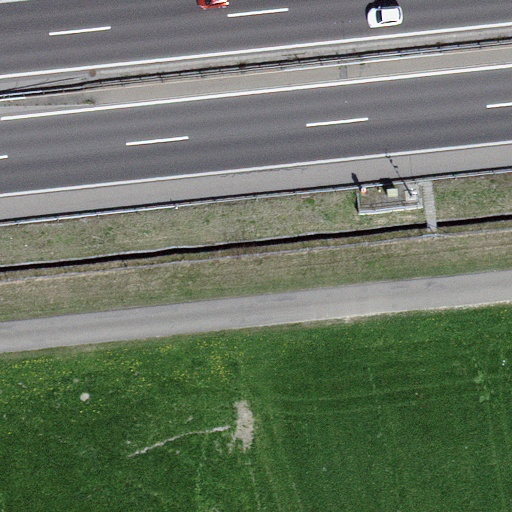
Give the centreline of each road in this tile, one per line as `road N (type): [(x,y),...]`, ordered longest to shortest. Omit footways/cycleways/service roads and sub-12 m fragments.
road 1 (motorway): [(0,159),(511,106)]
road 2 (track): [(511,283),(0,335)]
road 3 (motorway): [(376,0),(0,39)]
